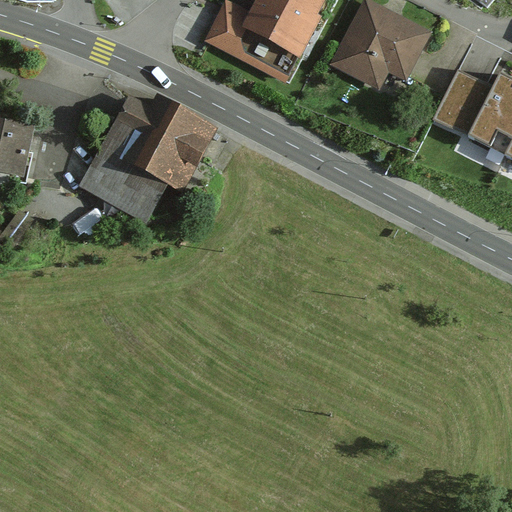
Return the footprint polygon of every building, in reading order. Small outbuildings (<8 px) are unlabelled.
[(317,19),(327,0),(258,0),(250,15),(226,2),(204,43),(286,86),(290,79),(286,77),(295,61),(300,63),(322,21),(317,19)] [(407,83),(431,35),(364,2),(331,70),(378,93),(388,73),(407,83)] [(495,93),(458,74),(432,123),(469,142),(495,93)] [(511,145),(511,86),(501,81),(495,93),(469,142),(490,153),(498,138),(511,145)] [(150,223),(175,180),(187,186),(217,135),(171,109),(160,129),(127,111),(84,186),(150,223)] [(36,132),(0,124),(0,180),(24,186),(36,132)]
